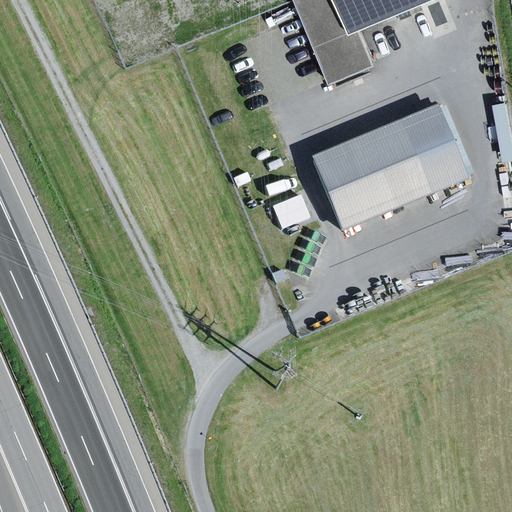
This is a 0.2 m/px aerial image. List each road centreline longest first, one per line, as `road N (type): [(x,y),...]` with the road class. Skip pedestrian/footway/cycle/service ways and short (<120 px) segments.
road 1 (track): [(204,405),(202,363),(19,0)]
road 2 (motorway): [(143,511),(41,266),(0,225)]
road 3 (motorway): [(115,511),(0,246)]
road 4 (unclassified): [(290,323),(227,369),(204,405),(194,465),(205,511)]
